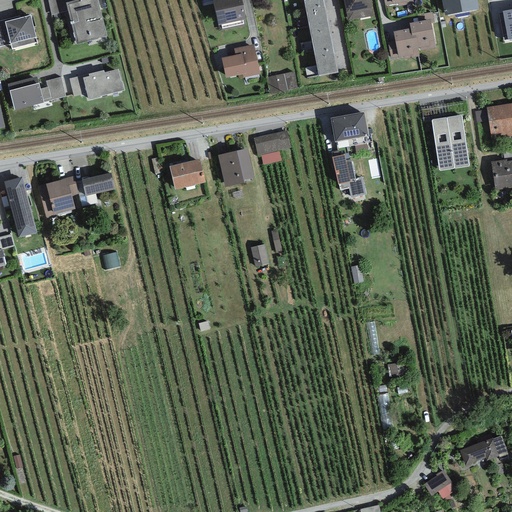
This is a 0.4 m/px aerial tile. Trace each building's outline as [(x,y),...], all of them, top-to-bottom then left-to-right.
[(63,0),(50,0),(55,15),(66,12),(63,0)] [(76,0),(66,3),(76,45),(98,40),(98,38),(107,36),(97,0),(76,0)] [(241,0),(212,0),(218,25),(246,19),(241,0)] [(323,0),(304,0),(304,1),(309,26),(328,22),(323,0)] [(342,0),(347,21),(373,16),(369,0),(342,0)] [(441,0),(445,15),(478,9),(476,0),(441,0)] [(511,9),(502,11),(507,40),(511,38),(511,9)] [(432,12),(417,15),(418,21),(430,19),(431,23),(434,23),(432,12)] [(19,16),(0,20),(0,46),(11,44),(12,49),(37,43),(30,15),(20,18),(19,16)] [(409,23),(410,28),(412,36),(416,35),(418,48),(420,48),(420,51),(436,48),(431,23),(430,19),(418,21),(409,23)] [(332,48),(328,22),(309,26),(314,51),(332,48)] [(410,28),(393,32),(395,41),(398,57),(404,56),(405,59),(419,56),(417,49),(418,48),(416,35),(412,36),(410,28)] [(395,41),(388,43),(391,59),(398,57),(395,41)] [(253,44),(234,49),(235,55),(221,58),(226,78),(242,74),(243,78),(260,74),(253,44)] [(337,72),(332,48),(314,51),(318,76),(337,72)] [(104,70),(69,78),(73,96),(86,93),(88,100),(100,97),(100,96),(125,91),(122,81),(121,81),(118,69),(104,73),(104,70)] [(294,72),(267,78),(271,94),(297,88),(294,72)] [(37,77),(8,84),(14,110),(66,97),(61,77),(46,81),(48,88),(40,89),(37,77)] [(511,136),(511,103),(486,108),(487,109),(488,120),(492,140),(511,136)] [(487,109),(474,111),(476,123),(488,120),(487,109)] [(364,112),(330,118),(335,143),(368,137),(364,112)] [(461,116),(446,118),(454,168),(469,166),(461,116)] [(431,120),(439,171),(454,168),(446,118),(431,120)] [(287,130),(253,138),(257,155),(261,155),(263,165),(281,161),(279,151),(291,148),(287,130)] [(247,148),(218,155),(225,187),(245,183),(244,180),(254,178),(247,148)] [(511,148),(502,150),(504,160),(507,159),(507,161),(511,160),(511,148)] [(344,154),(332,157),(338,185),(339,185),(340,191),(349,189),(351,198),(366,194),(362,177),(356,178),(351,159),(346,160),(344,154)] [(199,159),(169,167),(175,190),(205,182),(199,159)] [(504,160),(491,161),(495,190),(511,187),(511,160),(507,161),(507,159),(504,160)] [(111,173),(82,180),(86,196),(114,189),(111,173)] [(61,180),(45,184),(38,186),(46,218),(58,216),(57,213),(75,209),(72,196),(79,194),(75,176),(61,179),(61,180)] [(22,177),(3,181),(18,238),(36,233),(22,177)] [(0,266),(5,265),(1,249),(14,246),(11,234),(0,237),(0,266)] [(267,246),(251,249),(255,271),(271,269),(267,246)] [(105,256),(108,270),(123,266),(119,252),(105,256)] [(363,265),(354,266),(356,283),(366,281),(363,265)] [(391,364),(392,377),(402,376),(401,363),(391,364)] [(493,438),(459,450),(465,466),(485,458),(487,461),(499,456),(499,457),(508,454),(502,436),(493,439),(493,438)] [(437,476),(423,485),(431,496),(438,492),(443,499),(455,491),(450,483),(452,482),(443,469),(435,474),(437,476)]
